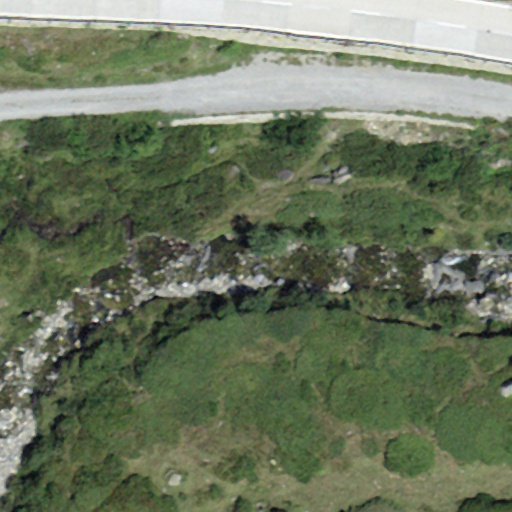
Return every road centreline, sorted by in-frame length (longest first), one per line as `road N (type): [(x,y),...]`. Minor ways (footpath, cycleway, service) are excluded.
road 1 (track): [(511,114),(393,88),(0,100)]
road 2 (secondary): [(511,33),(271,0)]
